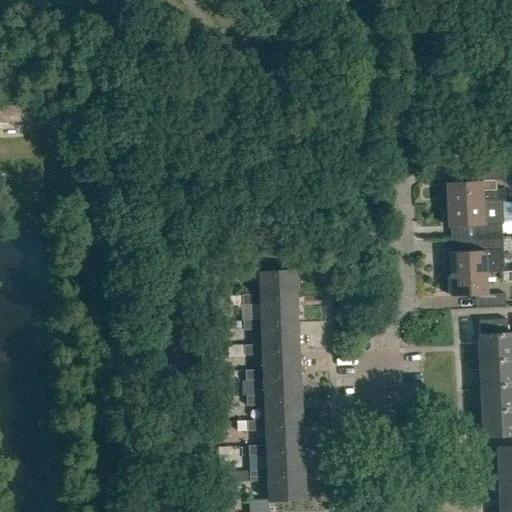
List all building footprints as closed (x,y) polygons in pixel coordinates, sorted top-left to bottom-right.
[(0,123),(94,120),(94,103),(0,106),(0,123)] [(467,168),(468,181),(445,182),(446,205),(482,203),(482,192),(481,180),(495,180),(503,179),(502,166),(467,168)] [(495,180),(481,180),(482,192),(496,191),(495,180)] [(501,222),(500,202),(482,203),(446,205),(447,227),(471,225),(471,238),(501,237),(501,222)] [(450,274),(486,272),(503,271),(502,250),(501,237),(471,238),(472,251),(449,252),(450,274)] [(259,269),(241,270),(241,280),(258,279),(259,294),(260,298),(296,296),(295,271),(259,273),(259,269)] [(486,272),(450,274),(451,296),(475,295),(476,308),(505,307),(504,293),(487,294),(486,272)] [(259,294),(243,295),(243,305),(260,305),(261,320),(261,323),(297,321),(296,296),(260,298),(259,294)] [(511,358),(511,332),(508,333),(507,318),(480,320),(481,334),(478,334),(479,360),(511,358)] [(261,320),(244,321),(244,330),(261,329),(262,344),(262,347),(299,345),(297,321),(261,323),(261,320)] [(300,372),(299,345),(262,347),(262,344),(245,345),(245,355),(262,354),(263,370),(263,374),(300,372)] [(511,358),(479,360),(480,385),(481,385),(511,382),(511,358)] [(263,370),(246,371),(247,381),(263,380),(264,394),(264,398),(301,396),(300,372),(263,374),(263,370)] [(511,382),(481,385),(480,385),(482,411),(511,409),(511,382)] [(264,394),(247,395),(248,406),(264,405),(265,420),(265,424),(303,422),(301,396),(264,398),(264,394)] [(511,409),(482,411),(483,436),(511,434),(511,409)] [(304,446),(303,422),(265,424),(265,420),(248,421),(248,431),(265,430),(266,444),(266,448),(304,446)] [(305,471),(304,446),(266,448),(266,444),(249,445),(249,456),(266,455),(267,470),(267,473),(305,471)] [(511,470),(511,446),(497,447),(498,472),(511,470)] [(306,498),(305,471),(267,473),(267,470),(250,471),(250,481),(267,480),(268,500),(306,498)] [(511,470),(498,472),(499,497),(511,496),(511,470)] [(511,511),(511,496),(499,497),(500,511),(511,511)] [(249,502),(249,511),(268,511),(269,501),(249,502)]
